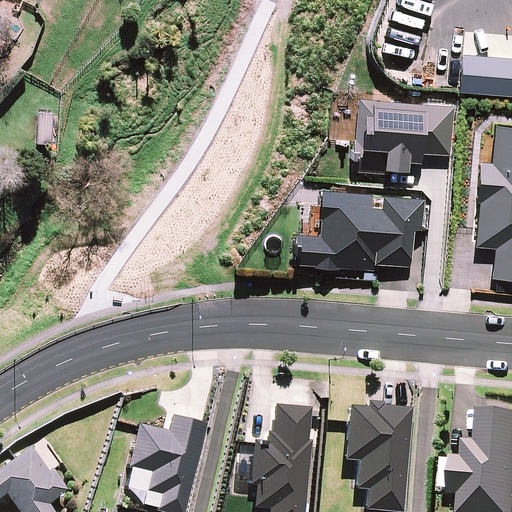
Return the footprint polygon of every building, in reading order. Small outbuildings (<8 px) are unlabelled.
[(511,56),(443,52),(440,92),(511,97),(511,56)] [(50,113),(36,112),(34,141),(48,142),(50,113)] [(511,125),(492,124),(489,162),(477,161),(471,244),(492,246),(490,277),(511,278),(511,125)] [(368,192),(318,188),(314,234),(289,231),(286,262),(373,269),(373,262),(406,265),(409,228),(418,228),(420,198),(378,194),(377,206),(367,205),(368,192)] [(408,408),(345,403),(340,458),(354,459),(351,487),(362,488),(361,508),(400,511),(408,408)] [(271,405),(269,430),(263,430),(262,440),(250,439),(249,448),(247,477),(253,478),(251,506),(267,507),(266,511),(302,511),(309,440),(305,440),(308,408),(271,405)] [(461,456),(451,455),(448,493),(458,494),(456,511),(511,511),(511,510),(511,413),(477,411),(475,444),(462,443),(461,456)] [(183,511),(203,424),(168,416),(165,431),(134,424),(124,466),(147,471),(143,488),(157,492),(153,510),(163,511),(183,511)] [(51,511),(47,500),(64,490),(50,472),(62,463),(43,437),(3,466),(2,463),(0,464),(0,492),(1,492),(16,511),(51,511)]
